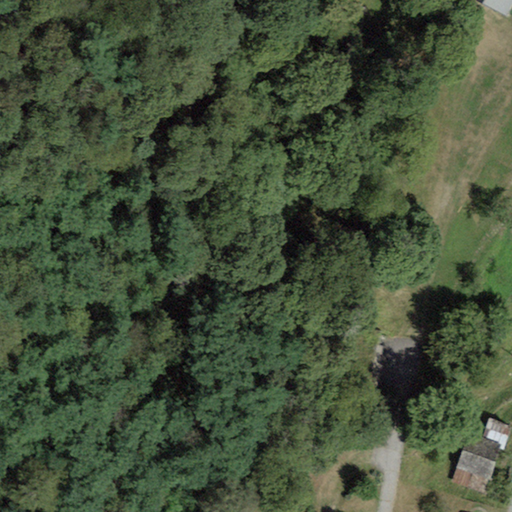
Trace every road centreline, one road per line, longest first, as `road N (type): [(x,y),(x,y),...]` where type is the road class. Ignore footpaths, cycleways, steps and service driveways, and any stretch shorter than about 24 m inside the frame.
road 1 (track): [(225,0),(205,91),(189,362),(152,511)]
road 2 (residential): [(381,511),(403,358)]
